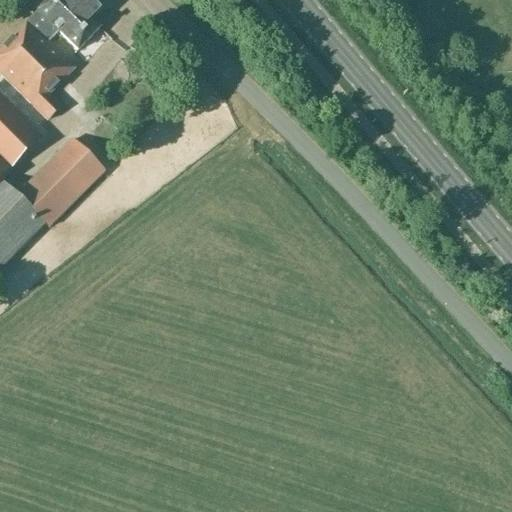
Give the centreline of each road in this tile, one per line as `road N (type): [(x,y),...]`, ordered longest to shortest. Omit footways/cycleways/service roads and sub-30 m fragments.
road 1 (unclassified): [(150,0),(256,98),(511,369)]
road 2 (primary): [(511,254),(295,0)]
